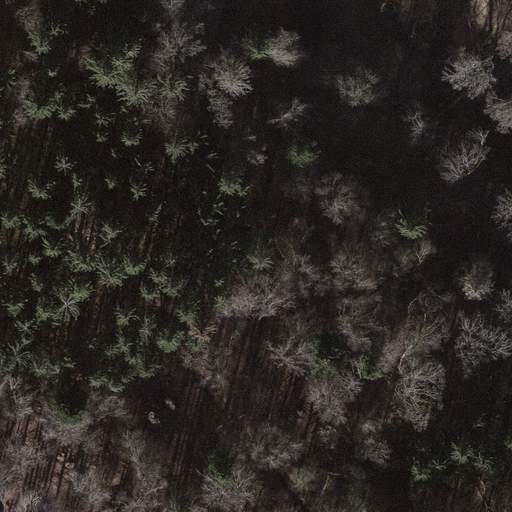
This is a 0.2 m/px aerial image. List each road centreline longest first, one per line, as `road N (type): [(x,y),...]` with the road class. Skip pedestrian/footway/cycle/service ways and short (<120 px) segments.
road 1 (track): [(315,511),(38,180),(0,149)]
road 2 (track): [(319,0),(352,35),(423,148),(511,221)]
